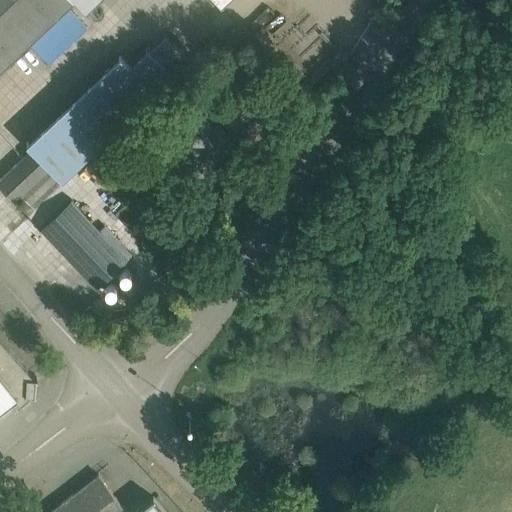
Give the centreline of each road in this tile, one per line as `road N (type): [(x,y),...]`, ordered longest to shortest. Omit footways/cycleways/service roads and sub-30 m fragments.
road 1 (unclassified): [(112,393),(206,316),(250,262),(426,0)]
road 2 (unknown): [(0,151),(97,43),(183,0)]
road 3 (unclassified): [(0,270),(112,393)]
road 4 (unclassified): [(225,511),(112,393)]
road 5 (unclassified): [(0,479),(112,393)]
